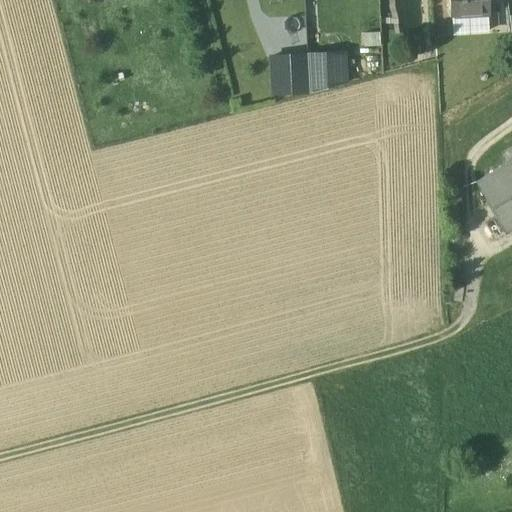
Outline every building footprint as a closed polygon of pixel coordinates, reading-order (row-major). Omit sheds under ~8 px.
[(487,0),(449,0),(451,14),(489,12),(487,0)] [(306,52),(308,93),(348,84),(346,50),(306,52)] [(306,52),(268,53),(269,94),(308,93),(306,52)] [(511,161),(476,182),(496,217),(506,234),(511,230),(511,161)] [(496,217),(486,224),(495,240),(506,234),(496,217)]
